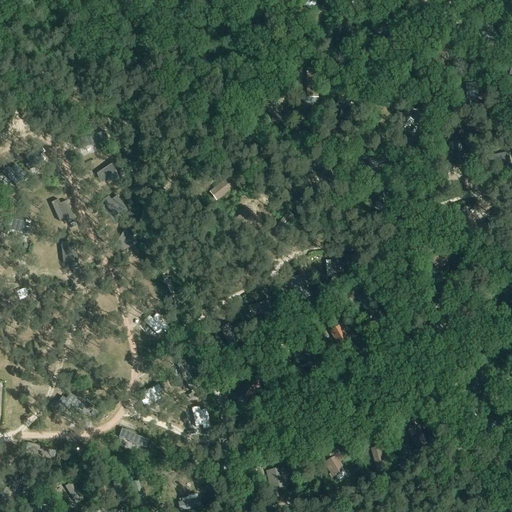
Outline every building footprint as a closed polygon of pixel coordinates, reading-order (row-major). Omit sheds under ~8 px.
[(309,0),(304,6),(310,11),(319,0),(309,0)] [(406,0),(402,3),(407,10),(419,0),(406,0)] [(381,16),(372,29),(381,36),(384,31),(386,34),(392,25),(381,16)] [(487,20),(476,26),(487,45),(498,38),(487,20)] [(256,24),(249,30),(257,39),(248,45),(254,53),(269,41),(256,24)] [(442,68),(455,54),(447,46),(434,60),(442,68)] [(318,98),(317,73),(314,73),(313,70),(306,70),(307,73),(306,73),(307,99),(318,98)] [(467,99),(483,98),(482,83),(465,85),(467,99)] [(341,108),(339,122),(350,124),(353,107),(350,106),(350,101),(339,99),(338,102),(338,108),(341,108)] [(273,123),(282,122),(280,104),(268,105),(270,116),(272,115),(273,123)] [(408,106),(396,126),(403,130),(415,110),(408,106)] [(418,108),(415,114),(420,117),(423,111),(418,108)] [(18,116),(10,123),(16,131),(25,123),(18,116)] [(106,134),(77,143),(79,150),(94,146),(108,141),(106,134)] [(447,143),(447,161),(451,162),(451,167),(464,167),(464,144),(447,143)] [(46,161),(41,155),(45,151),(41,146),(26,157),(30,163),(26,166),(31,172),(46,161)] [(111,151),(100,155),(104,166),(114,163),(111,151)] [(508,153),(493,156),(495,169),(511,165),(508,153)] [(371,170),(390,166),(387,154),(368,159),(371,170)] [(100,183),(120,180),(113,163),(97,174),(100,183)] [(16,186),(21,181),(24,184),(29,178),(15,165),(10,170),(7,168),(2,173),(16,186)] [(235,186),(228,177),(208,192),(214,201),(235,186)] [(50,185),(40,185),(40,198),(49,198),(50,185)] [(395,193),(390,193),(376,194),(376,204),(390,204),(395,204),(395,193)] [(115,217),(120,213),(123,217),(129,212),(117,196),(111,200),(108,196),(103,200),(115,217)] [(67,202),(60,205),(59,201),(51,204),(60,222),(66,220),(68,224),(75,221),(67,202)] [(256,217),(247,209),(237,220),(246,228),(256,217)] [(295,218),(288,212),(277,227),(278,227),(276,231),(281,235),(283,232),(284,233),(295,218)] [(463,230),(470,230),(482,230),(482,212),(469,212),(470,222),(463,222),(463,230)] [(30,230),(32,222),(13,217),(9,232),(24,235),(25,229),(30,230)] [(120,255),(137,244),(124,231),(113,248),(120,255)] [(63,264),(70,263),(71,268),(78,267),(76,247),(61,248),(63,264)] [(437,270),(455,258),(450,251),(442,257),(439,253),(429,259),(437,270)] [(328,277),(341,277),(339,261),(341,261),(341,255),(329,255),(329,261),(326,261),(328,277)] [(292,281),(289,282),(297,302),(309,297),(301,276),(292,280),(292,281)] [(511,290),(507,288),(501,306),(511,309),(511,290)] [(358,298),(368,316),(378,310),(368,293),(358,298)] [(270,301),(255,305),(258,317),(273,313),(270,301)] [(157,336),(162,331),(165,333),(170,328),(156,314),(152,319),(149,316),(143,322),(157,336)] [(437,314),(426,335),(433,339),(444,317),(437,314)] [(261,318),(253,324),(257,329),(265,322),(261,318)] [(230,324),(220,329),(228,347),(239,342),(230,324)] [(330,332),(340,349),(350,344),(340,327),(330,332)] [(511,335),(510,333),(500,343),(511,355),(511,335)] [(309,372),(316,362),(299,350),(292,361),(309,372)] [(183,380),(191,392),(198,387),(191,375),(189,368),(184,361),(177,365),(181,372),(183,380)] [(478,391),(486,373),(476,369),(468,387),(478,391)] [(458,380),(466,383),(468,377),(460,374),(458,380)] [(260,387),(258,385),(261,381),(257,378),(254,382),(252,380),(238,395),(247,402),(260,387)] [(141,394),(145,400),(141,402),(145,409),(162,400),(159,394),(162,392),(159,385),(141,394)] [(75,414),(79,408),(82,411),(86,405),(70,394),(66,400),(62,397),(58,403),(75,414)] [(207,410),(200,411),(199,407),(191,409),(195,428),(202,427),(203,431),(211,429),(207,410)] [(496,413),(482,430),(489,435),(502,417),(496,413)] [(414,428),(408,430),(416,448),(427,444),(417,419),(411,421),(414,428)] [(377,427),(367,430),(369,438),(379,435),(377,427)] [(119,438),(126,440),(133,445),(147,449),(149,440),(137,437),(129,432),(121,429),(119,438)] [(39,458),(53,461),(55,452),(42,449),(35,446),(27,444),(25,452),(32,454),(39,458)] [(386,469),(384,464),(385,464),(380,446),(371,449),(376,466),(377,466),(378,471),(386,469)] [(346,470),(337,456),(336,456),(334,452),(329,455),(332,459),(325,463),(333,478),(346,470)] [(284,468),(267,472),(271,491),(289,487),(284,468)] [(23,474),(19,482),(24,485),(28,477),(23,474)] [(10,480),(7,485),(14,489),(17,484),(10,480)] [(140,481),(132,483),(138,504),(146,501),(140,481)] [(84,499),(73,482),(66,487),(77,504),(84,499)] [(127,502),(122,482),(114,484),(119,504),(127,502)] [(5,488),(0,500),(0,502),(7,505),(13,491),(5,488)] [(23,488),(20,496),(26,498),(29,490),(23,488)] [(35,511),(42,511),(55,501),(50,495),(33,509),(35,511)] [(182,511),(202,508),(200,498),(188,501),(187,498),(181,500),(181,502),(178,503),(180,511),(182,511)]
